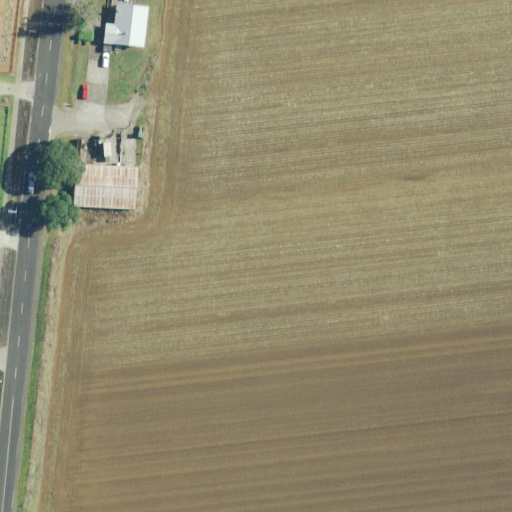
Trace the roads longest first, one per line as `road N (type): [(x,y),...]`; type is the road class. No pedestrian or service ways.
road 1 (unclassified): [(54,0),(16,360)]
road 2 (unclassified): [(16,360),(1,511)]
